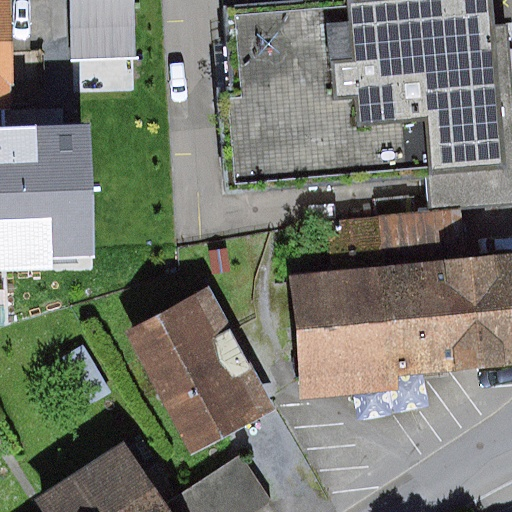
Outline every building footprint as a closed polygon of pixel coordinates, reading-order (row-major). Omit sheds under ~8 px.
[(9,0),(0,0),(0,110),(17,110),(9,0)] [(511,0),(209,0),(219,188),(511,172),(511,0)] [(90,125),(0,127),(0,263),(94,260),(90,125)] [(511,362),(511,254),(470,259),(465,204),(334,216),(339,268),(290,273),(302,399),(405,390),(404,372),(511,362)] [(212,283),(124,330),(191,454),(279,407),(212,283)] [(191,511),(141,440),(57,498),(66,511),(191,511)]
